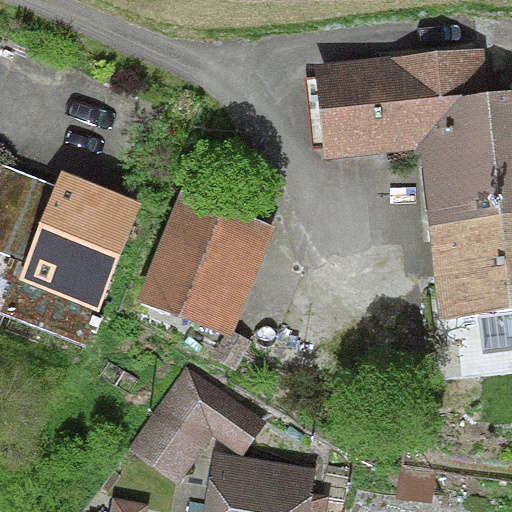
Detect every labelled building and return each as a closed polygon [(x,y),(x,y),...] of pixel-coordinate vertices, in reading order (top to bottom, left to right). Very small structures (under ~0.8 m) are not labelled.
[(511,88),(489,92),(484,47),(315,62),(326,156),(422,145),(441,318),(511,310),(511,88)] [(0,311),(0,317),(5,320),(81,345),(85,333),(91,336),(97,320),(91,318),(130,219),(55,188),(54,191),(0,170),(0,257),(8,261),(5,271),(13,274),(9,284),(10,284),(0,311)] [(255,230),(180,201),(139,304),(214,332),(255,230)] [(255,426),(183,375),(130,451),(173,481),(205,435),(234,455),(255,426)] [(295,511),(301,483),(216,469),(208,511),(295,511)] [(147,511),(141,503),(121,499),(118,511),(147,511)]
